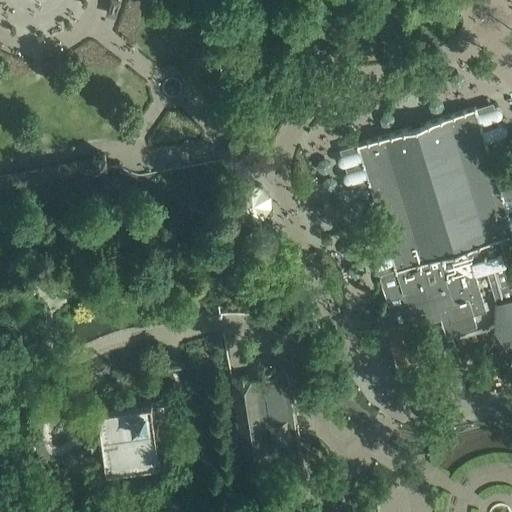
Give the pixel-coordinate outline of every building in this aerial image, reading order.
[(109,0),(106,10),(115,13),(118,0),(109,0)] [(261,30),(245,31),(254,97),(290,91),(276,57),(267,35),(265,31),(261,30)] [(492,97),(475,105),(491,158),(496,160),(506,140),(502,131),(507,127),(504,119),(499,118),(498,114),(501,110),(499,102),(494,102),(492,97)] [(404,127),(356,143),(374,199),(369,201),(371,208),(374,216),(379,214),(396,271),(500,237),(511,233),(511,225),(498,180),(501,175),(498,167),(496,160),(491,158),(475,105),(426,121),(416,124),(404,127)] [(374,199),(356,143),(339,145),(340,150),(336,153),(338,161),(344,162),(345,166),(342,170),(344,178),(349,179),(352,188),(369,201),(374,199)] [(0,188),(63,177),(109,165),(108,157),(0,176),(0,188)] [(276,206),(279,197),(278,188),(272,180),(264,176),(255,175),(246,179),(240,186),(237,195),(239,204),(244,211),(252,216),(261,217),(270,213),(276,206)] [(511,176),(501,175),(498,180),(511,225),(511,176)] [(379,214),(374,216),(364,225),(366,234),(363,239),(365,246),(370,248),(371,252),(368,257),(371,264),(376,264),(378,272),(396,271),(379,214)] [(500,237),(396,271),(382,276),(381,281),(385,296),(387,304),(382,310),(382,312),(397,368),(419,361),(416,351),(420,350),(413,325),(448,315),(451,320),(486,310),(475,273),(492,268),(502,299),(496,301),(494,330),(508,351),(511,348),(511,251),(505,253),(500,237)] [(23,275),(20,281),(24,291),(32,293),(38,290),(41,283),(37,274),(30,272),(23,275)] [(466,353),(460,364),(465,367),(472,370),(478,359),(466,353)] [(259,372),(231,377),(237,419),(235,419),(236,426),(238,425),(248,487),(262,485),(280,483),(305,479),(298,434),(299,433),(298,427),(298,421),(296,421),(288,372),(284,369),(276,370),(275,368),(266,369),(259,370),(259,372)] [(98,420),(88,421),(88,425),(90,438),(92,453),(101,451),(103,472),(108,471),(162,463),(156,422),(169,420),(168,409),(166,398),(96,407),(98,420)]
